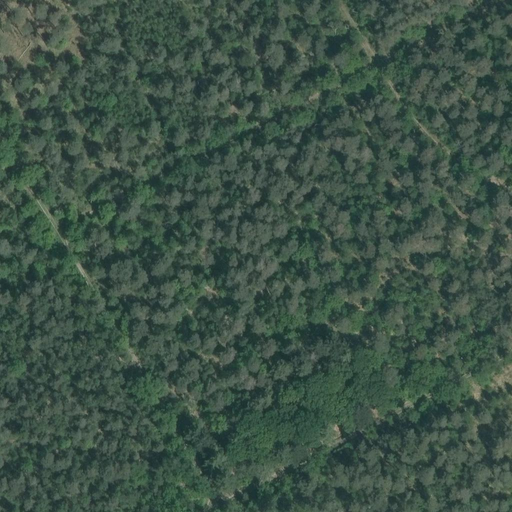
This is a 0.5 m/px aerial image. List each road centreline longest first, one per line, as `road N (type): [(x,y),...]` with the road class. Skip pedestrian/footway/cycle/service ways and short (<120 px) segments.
road 1 (track): [(377,63),(50,235)]
road 2 (track): [(511,349),(212,501)]
road 3 (track): [(50,235),(212,501)]
road 4 (track): [(377,63),(452,165),(511,194)]
road 5 (track): [(505,0),(377,63)]
